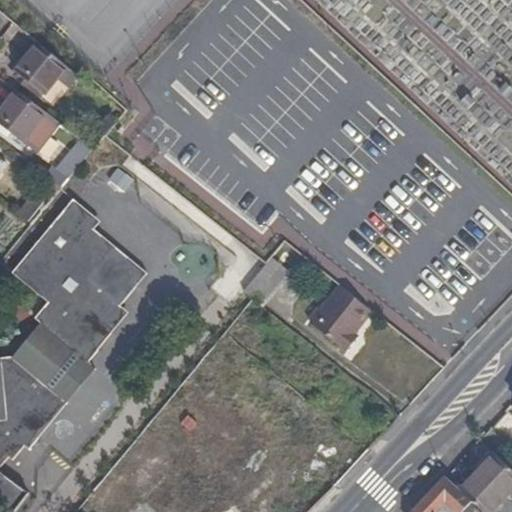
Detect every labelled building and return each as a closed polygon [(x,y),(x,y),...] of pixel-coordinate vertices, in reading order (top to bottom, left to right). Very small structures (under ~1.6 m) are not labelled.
[(45,96),(57,80),(68,67),(37,43),(15,71),(45,96)] [(70,90),(80,77),(68,67),(57,80),(70,90)] [(0,123),(25,142),(46,113),(15,90),(0,111),(0,123)] [(51,177),(64,187),(93,151),(80,140),(51,177)] [(0,175),(8,165),(0,158),(0,175)] [(120,166),(108,183),(125,196),(138,180),(120,166)] [(35,193),(19,215),(33,224),(48,203),(35,193)] [(0,458),(5,462),(8,458),(13,462),(24,449),(28,451),(51,423),(49,409),(58,399),(44,387),(72,354),(85,364),(110,334),(108,318),(119,306),(137,284),(134,260),(93,227),(92,212),(74,196),(13,273),(35,290),(42,281),(57,293),(51,301),(38,317),(42,321),(12,358),(0,359),(0,362),(2,376),(0,375),(0,458)] [(262,265),(249,282),(241,291),(259,305),(289,270),(271,256),(262,265)] [(35,290),(51,301),(57,293),(42,281),(35,290)] [(347,353),(379,316),(342,283),(310,321),(347,353)] [(108,318),(110,334),(127,313),(119,306),(108,318)] [(273,343),(262,338),(270,321),(247,310),(233,340),(274,361),(284,342),(276,338),(273,343)] [(219,366),(223,360),(235,346),(218,332),(204,350),(195,343),(182,358),(208,379),(219,366)] [(49,409),(51,423),(93,371),(85,364),(72,354),(44,387),(58,399),(49,409)] [(227,363),(223,360),(219,366),(223,369),(227,363)] [(305,424),(318,409),(297,392),(284,407),(305,424)] [(341,441),(323,427),(323,428),(313,420),(298,439),(306,447),(304,450),(321,464),(341,441)] [(479,511),(493,511),(511,492),(511,473),(493,456),(459,493),(470,504),(479,511)] [(13,511),(28,494),(0,472),(0,511),(13,511)] [(144,511),(107,478),(85,502),(96,511),(144,511)] [(470,504),(459,493),(444,480),(415,511),(473,511),(468,506),(470,504)]
